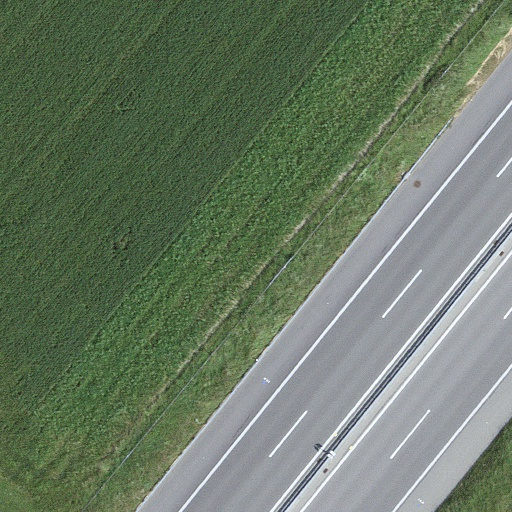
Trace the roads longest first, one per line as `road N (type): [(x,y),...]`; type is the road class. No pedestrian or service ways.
road 1 (motorway): [(511,159),(227,511)]
road 2 (motorway): [(350,511),(511,312)]
